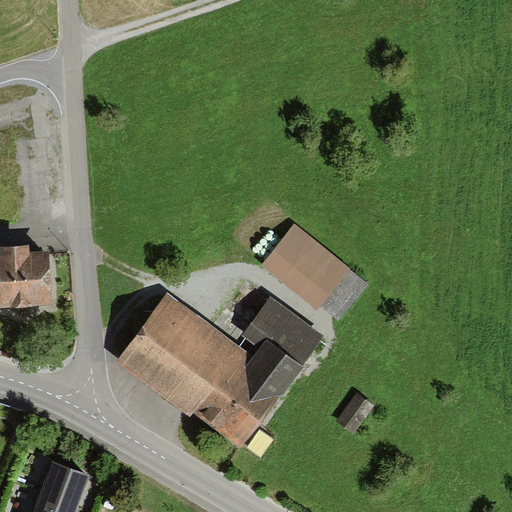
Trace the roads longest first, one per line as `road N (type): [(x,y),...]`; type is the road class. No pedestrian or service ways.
road 1 (residential): [(68,0),(93,383),(80,407)]
road 2 (tertiary): [(80,407),(259,511)]
road 3 (track): [(70,43),(217,0)]
